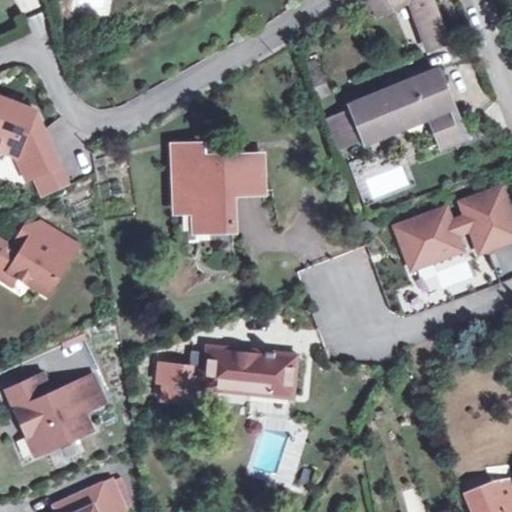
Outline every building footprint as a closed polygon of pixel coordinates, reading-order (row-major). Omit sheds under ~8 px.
[(373,9),(368,0),(367,0),(356,6),(361,16),(373,9)] [(433,0),(368,0),(373,9),(377,19),(410,2),(427,51),(449,43),(433,0)] [(314,62),(304,65),(316,96),(325,93),(314,62)] [(352,107),(365,140),(366,142),(429,117),(441,147),(464,138),(452,108),(436,70),(351,104),(352,107)] [(0,152),(5,154),(15,159),(33,114),(0,101),(0,152)] [(365,140),(352,107),(325,118),(338,151),(365,140)] [(15,159),(24,181),(55,169),(33,114),(15,159)] [(203,168),(203,161),(203,146),(174,147),(176,212),(203,211),(203,232),(232,231),(232,195),(263,194),(262,156),(230,157),(231,160),(212,160),(213,167),(203,168)] [(445,207),(395,227),(411,269),(462,250),(456,234),(470,229),(475,243),(496,236),(500,244),(511,239),(511,215),(501,187),(460,202),(465,216),(451,221),(445,207)] [(0,271),(8,270),(14,274),(47,294),(69,258),(32,235),(27,243),(19,238),(12,248),(0,241),(0,271)] [(496,236),(475,243),(479,252),(500,244),(496,236)] [(8,270),(0,271),(0,276),(9,283),(14,274),(8,270)] [(294,359),(207,349),(203,381),(188,379),(189,369),(158,365),(156,383),(162,383),(161,401),(194,403),(196,386),(203,386),(290,397),(294,359)] [(43,379),(9,394),(29,438),(41,434),(48,452),(92,432),(84,414),(94,410),(82,385),(51,399),(43,379)] [(95,379),(82,385),(94,410),(106,405),(95,379)] [(41,434),(29,438),(37,456),(48,452),(41,434)] [(511,511),(511,479),(496,482),(466,493),(473,511),(511,511)] [(58,505),(61,511),(82,511),(92,508),(93,511),(116,511),(124,508),(112,481),(58,505)]
